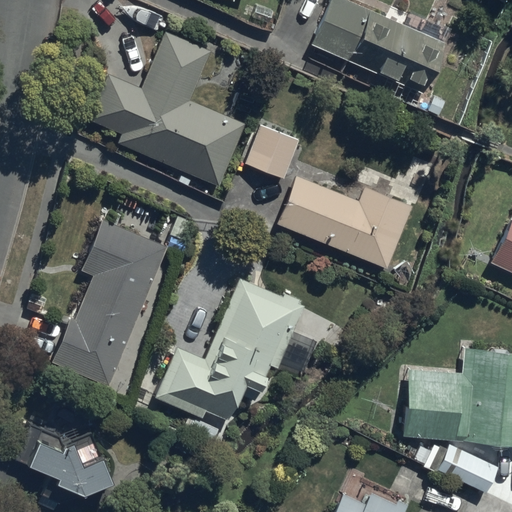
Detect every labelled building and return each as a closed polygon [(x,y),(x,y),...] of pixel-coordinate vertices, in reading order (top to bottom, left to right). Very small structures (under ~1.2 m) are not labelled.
[(361,0),(325,0),(309,36),(413,83),(406,98),(456,120),(474,80),(433,61),(450,23),(398,0),(392,0),(387,11),(361,0)] [(210,45),(163,25),(139,82),(105,68),(86,113),(119,127),(115,138),(217,181),(244,116),(190,93),(210,45)] [(257,119),(243,156),(282,171),(296,134),(257,119)] [(298,170),(279,217),(387,261),(397,238),(407,242),(414,225),(401,220),(410,199),(363,180),(357,194),(298,170)] [(511,204),(489,255),(511,265),(511,204)] [(165,242),(101,214),(80,263),(92,268),(73,313),(69,311),(50,355),(106,379),(165,242)] [(225,417),(235,392),(253,399),(266,363),(276,367),(300,305),(294,303),(296,296),(281,289),(279,295),(235,277),(203,358),(171,345),(151,396),(199,415),(202,408),(225,417)] [(408,364),(403,429),(511,436),(511,345),(460,342),(458,368),(408,364)] [(90,415),(56,401),(46,422),(30,415),(14,451),(48,468),(40,486),(59,494),(113,470),(90,415)] [(496,461),(447,438),(435,464),(484,487),(496,461)] [(343,484),(329,511),(400,511),(407,498),(396,492),(393,498),(370,486),(365,495),(343,484)]
